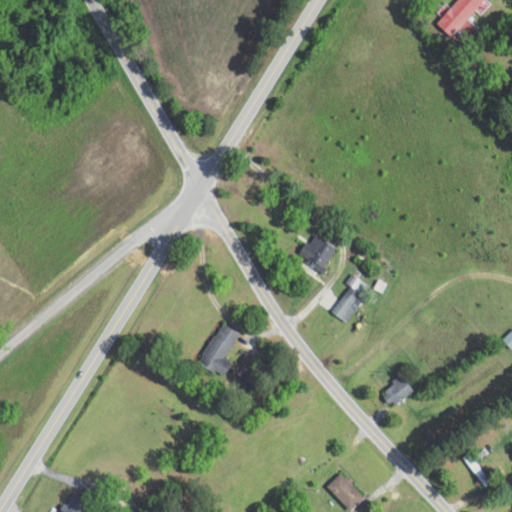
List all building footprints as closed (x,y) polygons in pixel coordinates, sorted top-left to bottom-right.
[(476,13),(481,17),(491,6),(483,0),(458,0),(438,24),(455,39),(476,13)] [(468,35),(481,40),(483,33),(470,28),(468,35)] [(323,270),(337,248),(314,233),(300,256),(323,270)] [(333,312),(347,322),(366,297),(352,287),(333,312)] [(227,358),(242,334),(226,324),(201,362),(225,377),(234,362),(227,358)] [(397,407),(416,389),(404,376),(384,394),(397,407)] [(492,482),(473,456),(466,461),(486,487),(492,482)] [(367,497),(342,473),(328,486),(353,511),(367,497)] [(86,511),(93,500),(76,491),(64,511),(86,511)]
